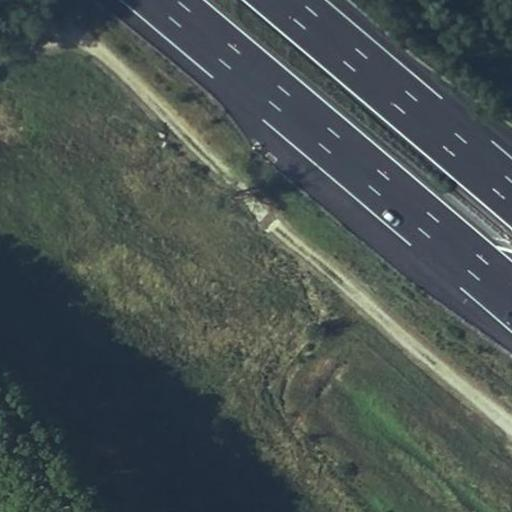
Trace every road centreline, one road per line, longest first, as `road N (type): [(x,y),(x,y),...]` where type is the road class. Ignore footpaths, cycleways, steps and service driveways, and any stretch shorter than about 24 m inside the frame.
road 1 (track): [(511,423),(297,246),(92,50),(57,38),(0,50)]
road 2 (motorway): [(161,0),(511,295)]
road 3 (motorway): [(511,195),(280,0)]
